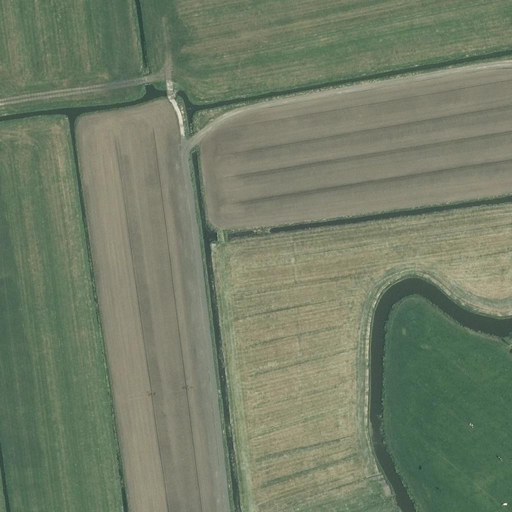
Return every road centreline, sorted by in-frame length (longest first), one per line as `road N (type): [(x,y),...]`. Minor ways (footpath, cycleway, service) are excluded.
road 1 (track): [(0,101),(169,74),(185,146),(245,109),(511,61)]
road 2 (track): [(185,146),(228,511)]
